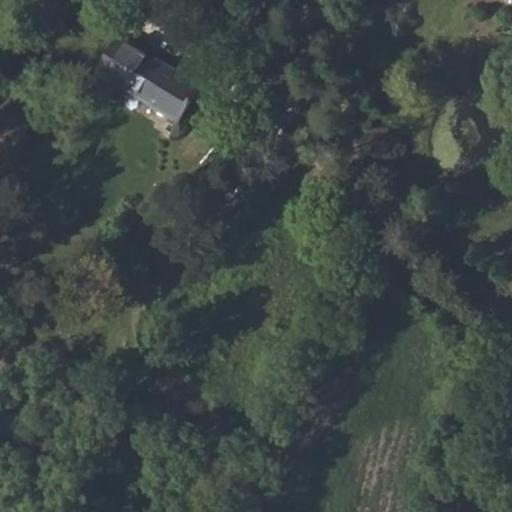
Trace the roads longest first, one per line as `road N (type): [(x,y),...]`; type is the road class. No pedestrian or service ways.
road 1 (track): [(465,511),(479,414),(476,346),(225,96)]
road 2 (track): [(295,166),(309,52),(327,0)]
